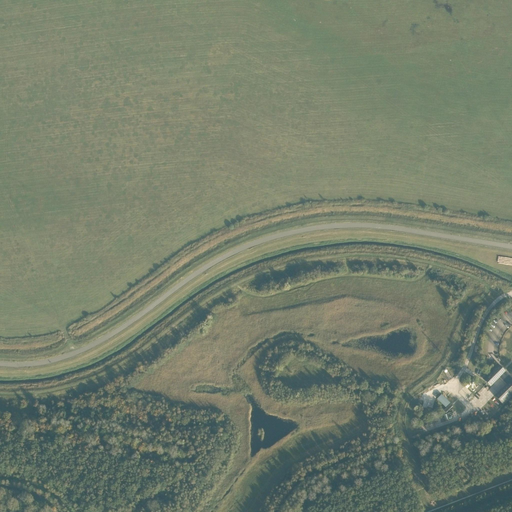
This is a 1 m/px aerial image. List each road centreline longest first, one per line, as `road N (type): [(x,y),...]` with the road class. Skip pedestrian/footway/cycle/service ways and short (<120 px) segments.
road 1 (unclassified): [(511,246),(370,225),(294,231),(222,256),(80,350),(0,363)]
road 2 (track): [(429,511),(403,440),(402,402),(443,366),(468,310),(489,287)]
